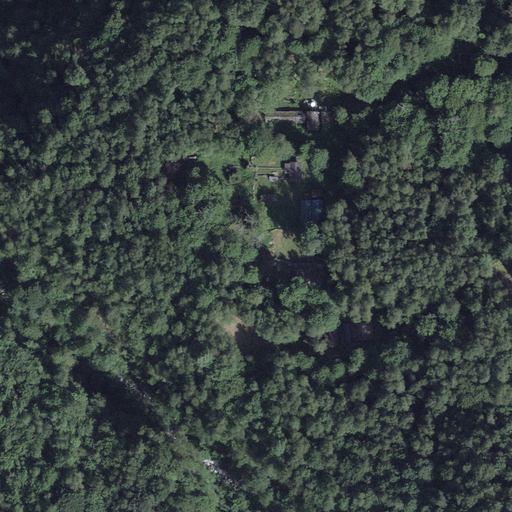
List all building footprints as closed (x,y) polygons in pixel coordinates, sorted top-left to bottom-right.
[(479,53),(459,52),(459,63),(478,64),(479,53)] [(318,111),(267,110),(267,122),(307,123),(307,132),(318,132),(318,111)] [(337,112),(323,112),(324,127),(337,126),(337,112)] [(303,162),(286,161),(285,174),(290,174),(290,181),(303,181),(303,162)] [(323,199),(300,200),(301,221),(324,220),(323,199)] [(317,267),(294,269),(296,288),(319,285),(317,267)] [(376,323),(339,324),(340,340),(376,339),(376,323)]
